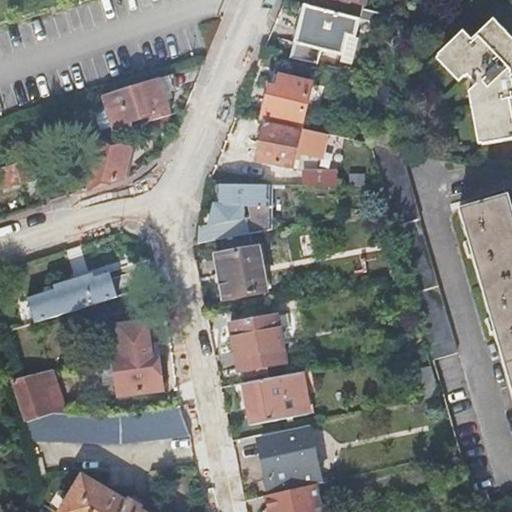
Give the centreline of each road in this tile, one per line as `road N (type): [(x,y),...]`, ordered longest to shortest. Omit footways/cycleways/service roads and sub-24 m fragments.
road 1 (residential): [(222,511),(160,189)]
road 2 (residential): [(258,0),(188,174),(160,189)]
road 3 (residential): [(160,189),(0,242)]
